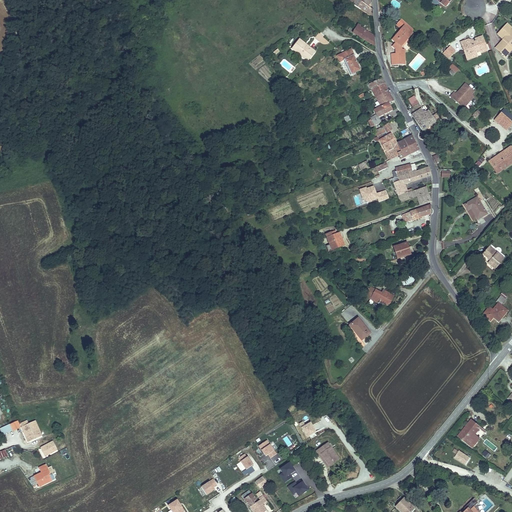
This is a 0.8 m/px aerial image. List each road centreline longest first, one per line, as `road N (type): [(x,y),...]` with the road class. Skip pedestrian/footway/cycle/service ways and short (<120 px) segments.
road 1 (unclassified): [(500,357),(432,265),(435,173),(383,67),(375,0)]
road 2 (tertiary): [(419,458),(391,481),(298,511)]
road 3 (tertiary): [(419,458),(500,357)]
